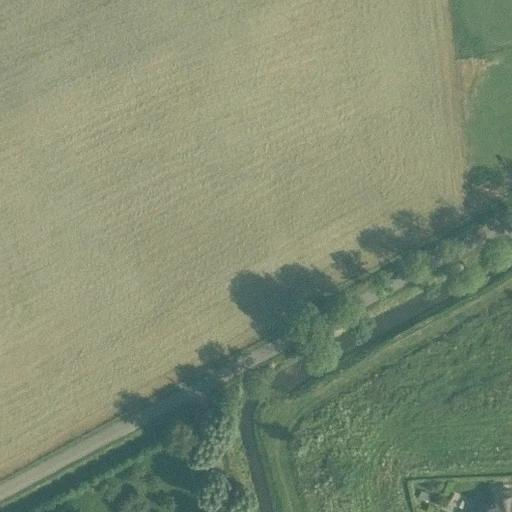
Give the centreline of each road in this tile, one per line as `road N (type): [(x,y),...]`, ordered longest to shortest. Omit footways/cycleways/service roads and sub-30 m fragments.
road 1 (unclassified): [(199,387),(511,218)]
road 2 (unclassified): [(199,387),(0,493)]
